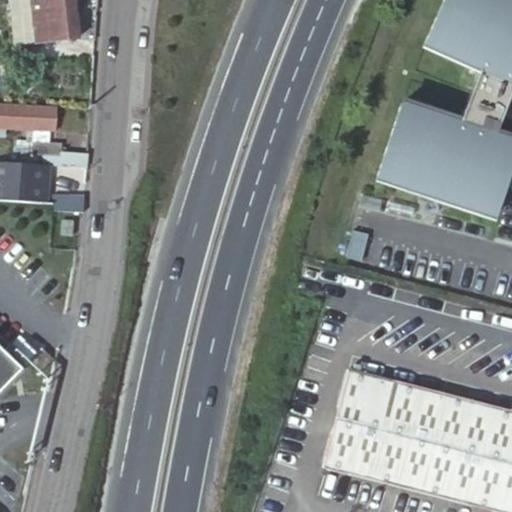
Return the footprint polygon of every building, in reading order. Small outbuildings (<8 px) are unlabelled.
[(12,0),(8,1),(9,12),(29,10),(28,0),(12,0)] [(70,0),(28,0),(29,10),(34,44),(75,39),(70,0)] [(511,0),(440,0),(420,48),(475,72),(458,124),(398,104),(373,182),(416,196),(445,205),(488,219),(511,145),(511,141),(491,134),(509,87),(511,88),(511,0)] [(32,108),(0,106),(0,129),(31,131),(32,108)] [(6,164),(84,168),(85,154),(58,153),(59,144),(8,141),(6,164)] [(45,168),(6,166),(4,195),(43,197),(45,168)] [(77,212),(82,212),(82,206),(49,204),(49,211),(77,212)] [(61,220),(59,234),(69,235),(71,221),(61,220)] [(0,391),(21,370),(0,349),(0,391)] [(321,471),(484,511),(511,511),(511,414),(347,373),(321,471)]
